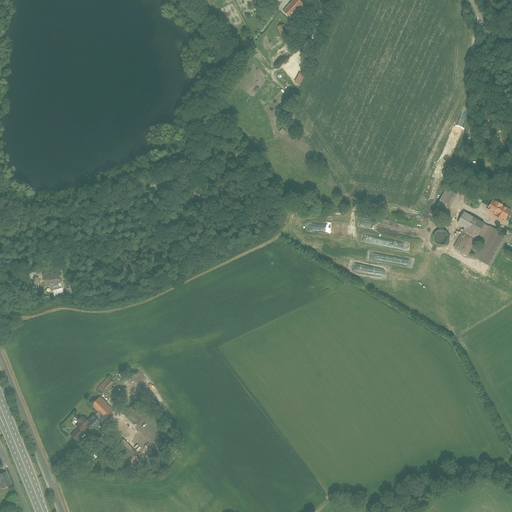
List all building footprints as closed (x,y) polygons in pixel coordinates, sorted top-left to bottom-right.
[(303,3),(299,0),(292,0),(284,12),(291,18),(303,3)] [(283,24),(277,27),(283,38),(288,35),(283,24)] [(295,83),(301,85),(306,75),(300,72),(295,83)] [(482,166),(492,170),(494,165),(485,160),(482,166)] [(449,188),(438,205),(449,212),(460,194),(449,188)] [(485,197),(483,202),(491,207),(494,202),(485,197)] [(511,212),(511,209),(495,200),(494,202),(491,207),(490,209),(497,212),(496,214),(498,215),(498,216),(504,219),(505,218),(508,220),(511,212)] [(458,223),(465,214),(461,212),(460,213),(459,212),(453,219),(458,223)] [(487,223),(466,212),(460,223),(467,227),(456,246),(470,254),(479,237),(487,223)] [(479,237),(484,240),(491,226),(487,223),(479,237)] [(475,255),(495,266),(511,237),(491,226),(484,240),(475,255)] [(63,291),(58,269),(37,273),(41,296),(63,291)] [(114,383),(108,377),(97,389),(104,395),(114,383)] [(126,380),(122,381),(128,395),(132,393),(126,380)] [(91,406),(105,419),(111,413),(97,399),(91,406)] [(129,404),(122,412),(133,422),(140,415),(129,404)] [(85,414),(74,425),(82,431),(86,427),(91,431),(99,421),(92,415),(89,418),(85,414)] [(77,429),(70,436),(75,440),(82,434),(77,429)] [(122,439),(113,447),(127,461),(135,453),(122,439)] [(5,470),(0,471),(0,486),(1,489),(11,485),(5,470)]
